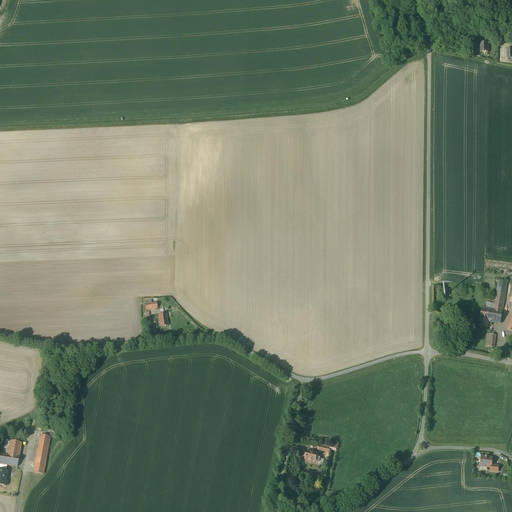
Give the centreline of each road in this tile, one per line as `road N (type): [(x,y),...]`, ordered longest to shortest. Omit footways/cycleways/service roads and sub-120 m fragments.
road 1 (unclassified): [(417,0),(428,40),(420,438),(413,453),(338,511)]
road 2 (track): [(262,511),(288,374)]
